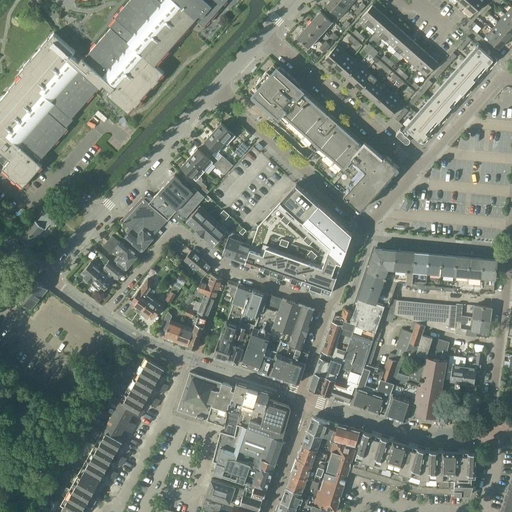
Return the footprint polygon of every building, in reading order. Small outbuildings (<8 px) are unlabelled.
[(0,150),(10,159),(3,167),(23,185),(38,168),(34,165),(67,127),(64,125),(99,86),(100,87),(103,84),(110,90),(107,93),(128,112),(164,71),(155,63),(188,26),(194,31),(195,32),(196,32),(197,32),(198,32),(199,32),(200,32),(200,31),(201,31),(206,26),(204,24),(175,0),(129,0),(115,17),(118,19),(84,58),(75,51),(54,32),(18,72),(22,75),(0,99),(0,150)] [(175,0),(204,24),(226,0),(175,0)] [(346,9),(335,0),(330,0),(326,5),(340,17),(346,9)] [(335,0),(346,9),(353,2),(350,0),(335,0)] [(471,0),(467,6),(474,12),(484,0),(471,0)] [(368,24),(380,10),(372,4),(360,18),(368,24)] [(332,10),(329,13),(337,20),(340,17),(332,10)] [(380,10),(368,24),(375,31),(387,17),(380,10)] [(312,19),(324,30),(332,21),(320,11),(312,19)] [(511,32),(511,20),(504,14),(498,21),(511,33),(511,32)] [(387,17),(375,31),(382,37),(394,23),(387,17)] [(324,30),(312,19),(304,28),(316,38),(324,30)] [(511,33),(498,21),(492,29),(505,41),(511,33)] [(394,23),(382,37),(389,43),(402,30),(394,23)] [(316,38),(304,28),(297,37),(308,47),(316,38)] [(505,41),(492,29),(485,36),(499,48),(505,41)] [(402,30),(389,43),(397,50),(409,36),(402,30)] [(409,36),(397,50),(404,56),(416,43),(409,36)] [(416,43),(404,56),(411,63),(423,49),(416,43)] [(332,64),(344,50),(337,44),(325,58),(332,64)] [(465,58),(481,72),(493,59),(477,44),(465,58)] [(423,49),(411,63),(419,69),(431,55),(423,49)] [(340,70),(352,57),(344,50),(332,64),(340,70)] [(431,55),(419,69),(426,75),(438,62),(431,55)] [(352,57),(340,70),(347,77),(359,63),(352,57)] [(453,72),(469,86),(481,72),(465,58),(453,72)] [(354,83),(366,70),(359,63),(347,77),(354,83)] [(340,170),(341,169),(340,168),(361,144),(335,121),(336,120),(337,120),(328,112),(328,113),(327,114),(301,91),(303,89),(297,84),(299,82),(280,66),(278,67),(277,66),(271,72),(267,69),(255,83),(259,87),(253,93),(255,94),(253,96),(273,113),(274,112),(340,170)] [(366,70),(354,83),(362,90),(374,76),(366,70)] [(441,85),(457,99),(469,86),(453,72),(441,85)] [(369,96),(381,82),(374,76),(362,90),(369,96)] [(381,82),(369,96),(376,103),(388,89),(381,82)] [(429,99),(445,113),(457,99),(441,85),(429,99)] [(383,109),(395,95),(388,89),(376,103),(383,109)] [(395,95),(383,109),(391,115),(403,102),(395,95)] [(417,112),(433,127),(445,113),(429,99),(417,112)] [(433,127),(417,112),(402,129),(401,128),(396,133),(405,141),(406,141),(407,142),(408,141),(409,141),(410,140),(410,139),(410,138),(410,137),(410,136),(407,134),(409,131),(421,141),(433,127)] [(213,131),(225,142),(227,144),(235,135),(221,122),(213,131)] [(225,142),(213,131),(204,140),(217,151),(225,142)] [(243,141),(235,151),(240,155),(249,146),(243,141)] [(365,141),(361,144),(361,145),(340,168),(341,169),(355,181),(344,194),(360,208),(398,166),(385,154),(382,156),(365,141)] [(189,156),(204,170),(212,161),(197,147),(189,156)] [(218,159),(229,169),(233,164),(222,155),(218,159)] [(204,170),(189,156),(181,165),(185,169),(183,175),(194,186),(204,195),(209,190),(205,187),(206,186),(200,180),(200,178),(199,176),(204,170)] [(229,169),(218,159),(214,164),(224,173),(229,169)] [(174,173),(149,202),(168,218),(172,214),(180,221),(185,215),(186,216),(205,196),(204,195),(194,186),(191,189),(174,173)] [(352,233),(296,182),(258,225),(251,244),(245,262),(330,293),(352,233)] [(407,210),(413,201),(406,197),(401,207),(407,210)] [(149,202),(144,198),(124,220),(130,225),(149,242),(155,235),(154,233),(168,218),(149,202)] [(200,205),(186,220),(195,228),(209,213),(200,205)] [(20,238),(28,245),(43,227),(44,229),(53,218),(56,221),(60,216),(49,206),(36,221),(35,220),(20,238)] [(218,221),(209,213),(195,228),(204,236),(218,221)] [(227,229),(218,221),(204,236),(214,245),(227,229)] [(246,230),(240,224),(236,229),(242,234),(246,230)] [(141,250),(149,242),(130,225),(127,229),(134,236),(130,240),(141,250)] [(242,235),(230,231),(222,253),(235,257),(241,240),(242,235)] [(108,239),(133,260),(139,253),(123,240),(121,242),(112,235),(108,239)] [(133,260),(108,239),(103,246),(112,253),(113,251),(118,255),(114,259),(126,269),(133,260)] [(251,244),(241,240),(235,257),(245,261),(245,262),(251,244)] [(375,247),(358,295),(359,295),(385,304),(389,305),(397,281),(413,282),(412,286),(480,292),(480,288),(494,290),(495,276),(496,277),(497,258),(375,247)] [(205,274),(212,266),(192,250),(184,259),(196,269),(198,267),(205,274)] [(174,252),(169,258),(174,262),(179,256),(174,252)] [(110,260),(104,255),(100,259),(106,265),(104,267),(103,267),(100,270),(112,280),(114,277),(117,280),(124,271),(110,260)] [(100,270),(91,261),(81,273),(84,276),(83,277),(85,278),(84,279),(88,282),(89,281),(90,283),(93,280),(92,279),(100,270)] [(112,280),(100,270),(92,279),(93,280),(90,283),(98,289),(100,287),(104,290),(112,280)] [(222,278),(211,274),(208,282),(202,280),(200,286),(198,285),(194,289),(215,297),(222,278)] [(30,308),(47,288),(32,276),(16,295),(30,308)] [(140,312),(151,296),(155,290),(149,286),(153,281),(148,278),(131,301),(135,304),(133,307),(134,308),(134,309),(138,312),(139,311),(140,312)] [(232,301),(246,306),(247,303),(253,288),(229,280),(227,284),(236,288),(232,301)] [(252,330),(265,292),(253,288),(247,303),(246,306),(242,318),(239,326),(252,330)] [(215,297),(194,289),(192,292),(203,297),(200,302),(211,306),(215,297)] [(175,293),(171,290),(165,299),(170,302),(176,293),(175,293)] [(265,292),(252,330),(269,336),(282,298),(265,292)] [(381,316),(380,318),(391,321),(394,314),(396,314),(397,299),(391,298),(389,305),(385,304),(359,295),(357,301),(363,303),(382,310),(381,316)] [(151,296),(140,312),(141,313),(141,314),(145,317),(146,316),(147,317),(149,314),(153,317),(162,304),(151,296)] [(289,343),(303,305),(282,298),(269,336),(280,340),(289,343)] [(453,332),(455,321),(456,304),(397,299),(396,314),(451,331),(453,332)] [(211,306),(200,302),(195,300),(193,308),(198,310),(197,312),(208,316),(211,306)] [(246,306),(232,301),(221,331),(213,354),(214,355),(228,359),(232,347),(236,336),(239,326),(242,318),(246,306)] [(330,395),(350,402),(351,399),(362,369),(373,340),(380,318),(381,316),(382,310),(363,303),(357,301),(350,321),(355,323),(353,330),(346,350),(342,361),(341,365),(336,378),(330,395)] [(473,317),(490,319),(491,306),(474,304),(473,317)] [(188,308),(180,305),(178,311),(186,314),(188,308)] [(303,305),(289,343),(301,347),(314,309),(303,305)] [(352,310),(345,307),(342,315),(349,318),(352,310)] [(193,317),(195,311),(188,308),(186,314),(193,317)] [(176,341),(182,324),(170,319),(172,315),(168,311),(167,313),(166,314),(165,315),(164,317),(164,319),(164,321),(163,324),(163,325),(164,327),(164,330),(167,329),(164,336),(167,337),(176,341)] [(207,318),(198,315),(197,318),(195,317),(192,325),(194,326),(194,328),(188,345),(196,348),(207,318)] [(326,335),(337,339),(342,327),(353,330),(355,323),(350,321),(334,315),(333,318),(326,335)] [(490,319),(473,317),(471,329),(488,331),(490,319)] [(416,352),(422,333),(425,324),(415,321),(412,332),(406,349),(416,352)] [(455,321),(453,332),(466,334),(467,328),(460,327),(461,321),(455,321)] [(182,324),(176,341),(188,345),(194,328),(182,324)] [(252,330),(239,326),(236,336),(232,347),(228,359),(228,360),(231,361),(235,363),(238,363),(248,333),(244,331),(245,328),(252,331),(252,330)] [(412,332),(402,329),(396,347),(406,350),(406,349),(412,332)] [(252,330),(252,331),(240,364),(258,370),(263,354),(269,336),(252,330)] [(417,383),(416,386),(421,387),(429,347),(432,336),(422,333),(409,376),(408,380),(417,383)] [(337,339),(326,335),(321,350),(328,352),(327,355),(327,356),(328,357),(329,355),(332,356),(335,346),(337,339)] [(432,336),(429,347),(446,352),(449,341),(432,336)] [(289,343),(280,340),(278,346),(276,351),(269,374),(277,377),(289,346),(289,343)] [(378,341),(373,340),(362,369),(350,402),(384,413),(388,403),(390,397),(389,393),(393,385),(404,356),(396,354),(394,359),(388,357),(384,369),(370,365),(378,341)] [(289,346),(277,377),(296,383),(298,382),(309,352),(300,350),(289,346)] [(335,346),(332,356),(319,391),(329,395),(330,395),(336,378),(341,365),(342,361),(346,350),(335,346)] [(446,352),(429,347),(421,387),(416,386),(413,408),(417,409),(416,413),(436,416),(446,359),(445,358),(446,352)] [(269,374),(276,351),(272,350),(269,356),(263,354),(258,370),(269,374)] [(319,391),(332,356),(329,355),(328,357),(327,356),(327,355),(320,352),(314,371),(309,388),(319,391)] [(92,507),(98,497),(95,496),(94,497),(90,495),(94,489),(98,491),(103,483),(99,481),(120,445),(123,447),(128,439),(121,435),(125,428),(132,432),(137,424),(129,420),(133,413),(140,418),(145,410),(141,408),(162,372),(166,374),(168,370),(146,357),(55,511),(85,511),(86,511),(82,510),(86,503),(92,507)] [(462,383),(465,365),(453,363),(450,380),(455,381),(456,383),(462,383)] [(472,366),(465,365),(462,383),(467,384),(469,383),(474,384),(475,374),(480,375),(481,364),(476,364),(476,363),(474,363),(472,364),(472,366)] [(117,378),(121,380),(129,366),(125,364),(117,378)] [(226,418),(227,415),(229,402),(230,402),(232,397),(232,398),(235,386),(190,371),(177,410),(196,416),(196,417),(203,419),(225,426),(225,424),(226,420),(226,418)] [(409,376),(398,372),(393,385),(404,389),(407,380),(408,380),(409,376)] [(385,414),(405,420),(406,416),(410,416),(410,415),(409,415),(410,410),(412,410),(416,386),(417,383),(408,380),(407,380),(404,389),(393,385),(389,393),(390,397),(388,403),(385,414)] [(165,382),(160,390),(164,393),(169,385),(165,382)] [(225,426),(224,432),(234,435),(238,416),(242,405),(248,386),(236,382),(236,384),(235,386),(232,398),(232,397),(230,402),(229,402),(227,415),(235,418),(233,426),(225,424),(225,426)] [(248,386),(242,405),(253,408),(259,389),(248,386)] [(270,393),(259,389),(253,408),(250,419),(261,422),(270,393)] [(273,394),(270,393),(261,422),(250,419),(248,427),(283,439),(291,409),(288,404),(275,399),(275,398),(273,394)] [(157,397),(152,405),(156,407),(161,399),(157,397)] [(250,419),(253,408),(242,405),(238,416),(234,435),(224,432),(220,431),(214,461),(217,462),(225,465),(228,458),(236,459),(240,450),(246,452),(249,453),(256,455),(261,458),(275,463),(283,439),(248,427),(250,419)] [(331,438),(331,439),(332,439),(338,423),(315,416),(315,417),(313,418),(312,418),(307,429),(331,438)] [(340,441),(355,445),(360,429),(338,423),(332,439),(340,441)] [(328,453),(331,442),(331,441),(331,439),(331,438),(307,429),(302,444),(328,453)] [(426,449),(362,430),(357,445),(358,446),(351,471),(418,492),(470,494),(476,477),(477,451),(426,449)] [(67,448),(56,438),(49,432),(42,440),(60,456),(67,448)] [(74,452),(78,454),(87,440),(83,437),(74,452)] [(331,442),(328,453),(325,461),(328,461),(320,489),(317,488),(314,497),(312,504),(326,509),(335,511),(355,449),(331,442)] [(323,468),(325,461),(328,453),(302,444),(297,458),(297,457),(291,472),(319,482),(323,468)] [(243,461),(246,452),(240,450),(236,459),(243,461)] [(253,464),(272,471),(275,463),(261,458),(256,455),(249,453),(248,456),(254,458),(253,464)] [(122,466),(127,458),(123,455),(118,463),(122,466)] [(273,471),(272,471),(253,464),(243,461),(236,459),(228,458),(225,465),(217,462),(213,473),(246,483),(247,481),(267,487),(273,471)] [(114,480),(118,472),(114,470),(110,478),(114,480)] [(314,497),(317,488),(319,482),(291,472),(286,486),(286,487),(314,497)] [(500,511),(511,511),(511,476),(501,510),(500,511)] [(244,490),(211,479),(206,496),(234,504),(235,503),(259,510),(263,499),(251,496),(243,493),(244,490)] [(245,487),(244,490),(243,493),(251,496),(263,499),(265,493),(267,487),(247,481),(246,483),(245,487)] [(309,511),(312,511),(324,511),(326,509),(312,504),(314,497),(286,487),(281,500),(310,511),(309,511)] [(206,496),(206,495),(202,508),(213,511),(258,511),(259,510),(235,503),(234,504),(206,496)] [(312,511),(309,511),(310,511),(281,500),(276,511),(312,511)]
